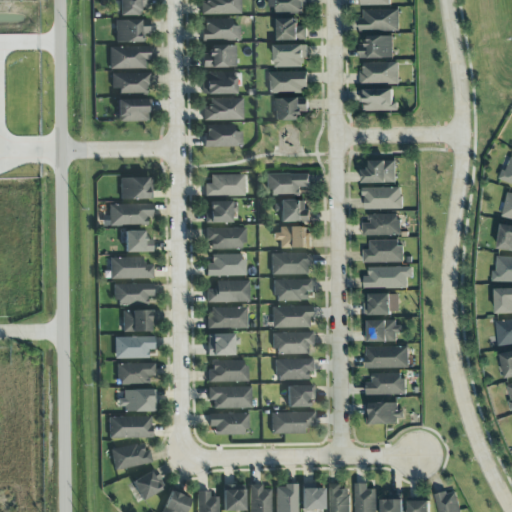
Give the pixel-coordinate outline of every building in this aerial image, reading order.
[(147,0),(118,0),(119,17),(139,17),(139,9),(148,9),(147,0)] [(201,16),(241,15),(240,0),(207,0),(208,2),(200,2),(201,16)] [(305,0),(267,0),(268,8),(275,8),(275,13),(305,13),(305,0)] [(399,9),(361,10),(361,32),(399,31),(399,9)] [(307,28),(297,27),(297,19),(277,19),(277,40),(307,41),(307,28)] [(239,28),(231,27),(231,21),(202,20),(202,41),(239,42),(239,28)] [(143,43),(143,35),(149,35),(148,21),(115,22),(115,44),(143,43)] [(393,36),(367,37),(367,45),(360,45),(360,59),(393,58),(393,36)] [(274,68),(307,67),(306,45),(274,46),(274,68)] [(235,68),(235,47),(208,47),(208,55),(201,55),(202,69),(235,68)] [(147,70),(147,48),(108,49),(109,70),(147,70)] [(399,84),(398,63),(361,64),(361,85),(399,84)] [(268,93),(307,93),(307,72),(269,72),(268,93)] [(235,95),(235,73),(203,74),(203,96),(235,95)] [(148,93),(148,74),(111,75),(111,94),(148,93)] [(393,90),(362,90),(362,112),(398,111),(398,102),(393,102),(393,90)] [(275,121),(301,121),(301,112),(308,112),(308,98),(275,99),(275,121)] [(242,99),(210,100),(210,108),(202,108),(203,122),(243,121),(242,99)] [(149,100),(117,101),(117,123),(149,122),(149,100)] [(233,126),(204,127),(204,148),(241,148),(241,133),(233,133),(233,126)] [(500,182),(511,185),(511,159),(508,158),(500,182)] [(396,183),(395,161),(369,162),(369,169),(362,170),(362,184),(396,183)] [(203,197),(246,196),(247,174),(203,175),(203,197)] [(265,176),(309,175),(310,197),(267,198),(265,176)] [(119,178),(151,178),(150,202),(118,201),(119,178)] [(402,188),(364,188),(364,210),(402,210),(402,188)] [(511,193),(508,193),(502,217),(511,219),(511,193)] [(237,200),(237,224),(203,225),(203,201),(237,200)] [(274,201),(304,201),(305,210),(310,211),(311,223),(274,225),(274,201)] [(109,206),(150,207),(152,231),(110,231),(109,206)] [(363,236),(401,235),(400,214),(369,215),(369,223),(363,223),(363,236)] [(511,225),(501,224),(497,249),(511,251),(511,225)] [(273,229),(310,228),(311,251),(274,250),(273,229)] [(204,230),(206,253),(245,251),(245,229),(204,230)] [(125,253),(152,253),(152,242),(141,241),(141,236),(124,236),(125,253)] [(363,263),(402,263),(402,241),(369,241),(369,250),(363,250),(363,263)] [(205,258),(206,278),(245,277),(246,255),(205,258)] [(271,256),(312,256),(312,277),(272,278),(271,256)] [(109,259),(109,282),(151,281),(151,257),(109,259)] [(511,282),(511,257),(497,257),(496,272),(492,272),(492,282),(511,282)] [(364,289),(407,288),(407,278),(413,278),(413,267),(368,268),(368,276),(364,276),(364,289)] [(272,282),(311,280),(311,304),(273,305),(272,282)] [(206,304),(248,304),(248,282),(206,282),(206,304)] [(113,287),(152,286),(153,307),(113,308),(113,287)] [(511,288),(495,290),(496,315),(511,314),(511,288)] [(390,316),(391,294),(370,294),(370,303),(365,303),(364,315),(390,316)] [(246,308),(247,332),(205,333),(206,308),(246,308)] [(271,309),(311,308),(311,330),(272,332),(271,309)] [(121,314),(154,313),(154,335),(121,335),(121,314)] [(511,319),(496,321),(498,346),(511,344),(511,319)] [(366,343),(396,342),(396,334),(399,334),(399,320),(366,321),(366,343)] [(272,335),(311,334),(312,358),(273,358),(272,335)] [(204,337),(207,359),(234,360),(233,337),(204,337)] [(114,338),(153,340),(155,361),(114,362),(114,338)] [(408,347),(366,347),(366,369),(408,368),(408,347)] [(511,376),(511,351),(501,353),(504,378),(511,376)] [(275,361),(313,360),(314,383),(275,384),(275,361)] [(206,364),(207,383),(247,384),(248,364),(206,364)] [(116,365),(154,365),(155,388),(116,387),(116,365)] [(404,395),(404,374),(371,374),(372,383),(366,383),(366,396),(404,395)] [(287,387),(315,387),(316,410),(288,411),(287,387)] [(207,391),(208,402),(212,401),(212,409),(250,410),(250,390),(207,391)] [(117,391),(154,393),(154,416),(117,414),(117,391)] [(401,403),(366,404),(366,425),(401,424),(401,403)] [(269,415),(271,436),(314,438),(313,414),(269,415)] [(208,415),(248,415),(248,435),(208,435),(208,415)] [(107,418),(152,421),(151,445),(108,445),(107,418)] [(109,453),(145,448),(150,467),(117,478),(109,453)] [(155,470),(164,488),(141,503),(129,485),(155,470)] [(328,484),(328,511),(349,511),(349,489),(340,489),(340,484),(328,484)] [(376,511),(376,490),(367,490),(367,484),(355,484),(355,511),(376,511)] [(270,511),(270,490),(262,490),(262,486),(249,486),(249,511),(270,511)] [(297,511),(297,487),(275,487),(275,511),(297,511)] [(302,511),(323,511),(323,490),(301,490),(302,511)] [(159,511),(173,491),(193,499),(187,511),(159,511)] [(222,491),(223,511),(245,511),(244,491),(222,491)] [(460,511),(457,491),(436,495),(438,511),(460,511)] [(194,492),(194,511),(218,511),(217,497),(210,498),(210,492),(194,492)] [(381,511),(402,511),(403,496),(381,497),(381,511)] [(429,511),(430,501),(409,502),(408,511),(429,511)]
